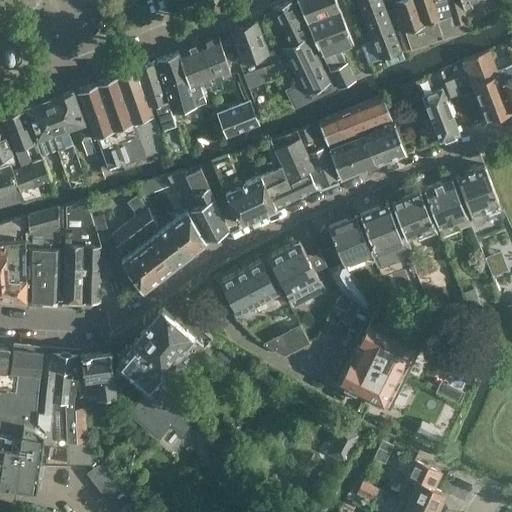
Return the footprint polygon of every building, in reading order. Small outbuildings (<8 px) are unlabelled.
[(290,0),(272,7),(272,8),(289,44),(283,47),(310,100),(334,90),(308,35),(307,35),(290,0)] [(298,0),(313,34),(345,23),(335,0),(298,0)] [(369,30),(391,22),(382,0),(360,0),(358,1),(369,30)] [(430,42),(415,0),(396,0),(395,1),(411,48),(430,42)] [(416,0),(430,42),(470,29),(464,10),(460,0),(416,0)] [(460,0),(464,10),(473,6),(470,0),(460,0)] [(256,19),(231,29),(244,62),(269,52),(256,19)] [(387,65),(405,58),(391,22),(360,34),(364,43),(362,44),(369,62),(384,56),(387,65)] [(339,87),(347,83),(335,59),(342,56),(339,48),(353,42),(345,23),(313,34),(322,54),(326,63),(328,63),(339,87)] [(0,58),(1,56),(7,61),(15,61),(21,55),(20,40),(13,34),(5,35),(0,39),(0,58)] [(201,41),(214,79),(231,72),(219,34),(201,41)] [(199,80),(201,84),(214,79),(201,41),(184,48),(195,81),(199,80)] [(195,81),(184,48),(156,58),(169,97),(173,109),(206,98),(201,84),(199,80),(195,81)] [(464,59),(487,120),(511,110),(511,106),(490,48),(464,59)] [(150,104),(156,101),(163,125),(168,124),(170,128),(164,130),(171,153),(185,149),(176,121),(173,109),(169,97),(165,99),(162,91),(166,90),(155,59),(136,66),(150,104)] [(264,65),(243,73),(248,86),(269,78),(264,65)] [(117,73),(145,155),(165,147),(150,104),(136,66),(117,73)] [(145,155),(117,73),(77,88),(94,135),(97,134),(109,169),(145,155)] [(511,103),(511,75),(502,79),(511,103)] [(444,80),(451,96),(460,92),(454,76),(444,80)] [(442,86),(423,93),(440,138),(459,131),(442,86)] [(57,95),(68,127),(77,124),(87,154),(96,150),(74,89),(57,95)] [(337,113),(345,133),(359,169),(376,163),(366,137),(369,135),(368,131),(365,132),(363,128),(370,125),(391,116),(382,94),(337,113)] [(68,127),(57,95),(41,101),(57,147),(65,144),(60,130),(68,127)] [(219,110),(228,135),(258,123),(248,99),(219,110)] [(57,147),(41,101),(25,106),(36,140),(41,153),(57,147)] [(36,140),(25,106),(3,114),(22,166),(32,162),(25,143),(36,140)] [(359,169),(345,133),(337,113),(318,120),(329,146),(341,176),(359,169)] [(0,159),(14,154),(0,121),(0,159)] [(366,137),(376,163),(406,151),(394,121),(371,130),(370,125),(363,128),(365,132),(368,131),(369,135),(366,137)] [(298,129),(303,141),(314,137),(310,124),(298,129)] [(282,163),(296,195),(317,186),(308,168),(313,166),(303,141),(302,141),(298,129),(272,141),(282,163)] [(314,137),(303,141),(313,166),(314,165),(321,184),(337,178),(324,145),(318,147),(314,137)] [(32,162),(22,166),(17,167),(24,187),(51,177),(44,158),(32,162)] [(0,205),(24,199),(11,161),(0,165),(0,205)] [(260,173),(276,205),(296,195),(282,163),(260,173)] [(484,216),(502,209),(484,163),(456,174),(471,211),(480,207),(484,216)] [(185,168),(167,173),(187,206),(207,237),(229,227),(201,165),(186,171),(185,168)] [(276,205),(260,173),(241,182),(234,166),(218,173),(240,222),(276,205)] [(470,221),(467,213),(453,175),(425,186),(443,234),(460,228),(459,225),(470,221)] [(410,235),(435,225),(421,188),(392,199),(407,236),(403,238),(406,246),(405,246),(408,252),(416,249),(410,235)] [(113,233),(123,251),(158,223),(148,205),(147,206),(137,194),(127,201),(137,214),(113,233)] [(84,300),(101,300),(103,243),(102,243),(93,216),(87,197),(65,203),(65,241),(63,299),(84,300)] [(406,246),(403,238),(389,200),(361,211),(375,249),(371,250),(374,260),(377,267),(384,265),(380,256),(405,246),(406,246)] [(28,243),(27,298),(58,300),(60,245),(60,237),(60,204),(24,214),(26,243),(28,243)] [(168,222),(191,251),(207,238),(206,237),(207,237),(187,206),(170,220),(168,222)] [(93,216),(102,243),(107,238),(105,231),(108,230),(103,213),(93,216)] [(374,260),(371,250),(357,213),(329,224),(343,260),(327,267),(332,280),(338,289),(342,292),(352,299),(365,308),(373,299),(350,270),(374,260)] [(26,243),(24,214),(0,222),(0,296),(27,298),(28,243),(26,243)] [(191,251),(168,222),(170,220),(167,216),(152,228),(155,232),(151,235),(174,264),(191,251)] [(137,247),(159,276),(174,264),(151,235),(137,247)] [(298,238),(268,254),(294,303),(324,287),(298,238)] [(159,276),(137,247),(122,258),(143,288),(159,276)] [(261,258),(220,279),(236,309),(237,310),(239,313),(279,292),(261,258)] [(352,299),(342,292),(335,302),(345,309),(352,299)] [(351,301),(346,311),(352,315),(358,305),(351,301)] [(163,306),(133,341),(134,342),(170,373),(173,376),(179,375),(186,367),(186,362),(182,358),(190,350),(185,345),(193,335),(204,344),(213,334),(180,308),(174,315),(163,306)] [(310,341),(301,322),(263,342),(275,349),(284,354),(310,341)] [(371,322),(355,355),(398,376),(400,377),(416,345),(371,322)] [(170,373),(134,342),(132,344),(125,344),(118,352),(118,359),(116,361),(145,386),(137,396),(144,402),(137,410),(141,422),(140,423),(146,439),(163,443),(174,430),(173,425),(187,409),(163,381),(170,373)] [(11,373),(10,370),(6,370),(9,346),(0,345),(0,386),(7,387),(15,388),(17,373),(11,373)] [(17,373),(15,388),(7,387),(5,412),(33,416),(41,349),(14,346),(10,370),(11,373),(17,373)] [(37,418),(46,426),(44,430),(44,441),(67,444),(67,439),(66,405),(85,405),(83,394),(81,394),(75,395),(79,351),(44,348),(36,417),(37,418)] [(78,377),(81,394),(83,394),(87,393),(88,398),(98,396),(98,397),(117,394),(113,372),(114,372),(110,348),(92,351),(91,350),(81,351),(84,376),(78,377)] [(355,355),(339,387),(384,409),(400,377),(398,376),(355,355)] [(272,387),(277,381),(266,373),(262,380),(272,387)] [(458,401),(463,391),(442,380),(437,390),(458,401)] [(66,405),(67,439),(86,439),(86,405),(85,405),(66,405)] [(0,484),(37,491),(43,451),(44,441),(44,430),(46,426),(37,418),(33,423),(23,421),(20,435),(3,429),(0,428),(0,484)] [(442,428),(422,419),(417,430),(437,439),(442,428)] [(327,450),(340,458),(357,430),(343,422),(327,450)] [(67,439),(67,444),(68,463),(94,462),(94,445),(87,446),(86,439),(67,439)] [(382,439),(379,446),(390,451),(394,444),(382,439)] [(430,511),(435,511),(445,492),(431,485),(438,469),(411,456),(409,461),(404,472),(407,473),(407,474),(396,496),(408,501),(430,511)] [(86,472),(108,500),(126,487),(104,458),(86,472)] [(219,473),(248,505),(261,492),(232,460),(219,473)] [(375,485),(363,479),(357,491),(370,497),(375,485)] [(0,509),(11,511),(23,511),(25,505),(0,499),(0,500),(0,509)] [(402,511),(430,511),(408,501),(402,511)]
